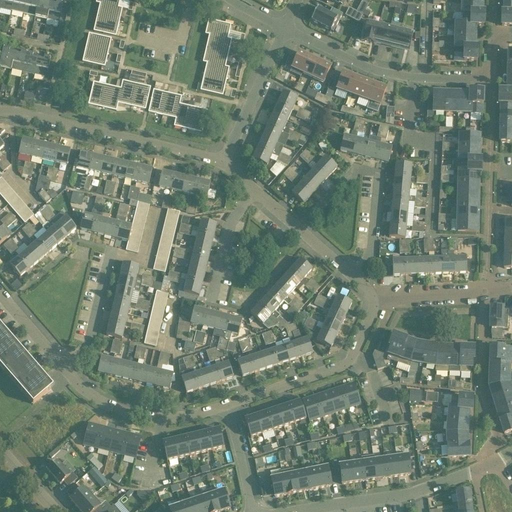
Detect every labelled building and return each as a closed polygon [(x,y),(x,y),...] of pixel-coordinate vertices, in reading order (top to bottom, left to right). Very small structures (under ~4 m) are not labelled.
[(0,0),(0,9),(11,12),(13,0),(0,0)] [(13,0),(11,12),(23,15),(26,0),(13,0)] [(26,0),(23,15),(35,18),(38,0),(26,0)] [(48,0),(38,0),(35,18),(47,20),(51,1),(48,0)] [(118,9),(118,8),(120,0),(96,0),(96,4),(100,5),(118,9)] [(63,3),(51,1),(47,20),(59,23),(58,26),(64,28),(66,16),(60,14),(63,3)] [(481,2),(462,2),(462,14),(481,14),(481,2)] [(100,5),(97,18),(119,23),(122,9),(118,8),(118,9),(100,5)] [(329,15),(317,9),(311,22),(333,33),(342,15),(332,9),(329,15)] [(349,9),(345,16),(358,23),(362,16),(349,9)] [(481,14),(462,14),(461,25),(475,25),(474,26),(483,26),(483,14),(481,14)] [(511,26),(511,14),(504,15),(504,14),(501,14),(501,27),(511,26)] [(116,37),(119,23),(97,18),(94,32),(116,37)] [(205,35),(209,36),(227,40),(230,26),(208,21),(205,35)] [(362,42),(374,45),(378,25),(367,22),(365,27),(364,27),(363,34),(364,34),(362,42)] [(385,45),(390,28),(378,25),(374,45),(374,43),(380,45),(380,44),(385,45)] [(455,37),(474,37),(474,26),(475,25),(461,25),(455,25),(455,37)] [(397,49),(401,31),(390,28),(385,45),(391,46),(391,47),(397,49)] [(408,51),(413,33),(401,31),(397,49),(402,50),(402,49),(408,51)] [(89,35),(85,49),(108,54),(111,40),(89,35)] [(231,41),(227,40),(209,36),(206,50),(228,55),(231,41)] [(455,49),(474,49),(474,37),(455,37),(455,49)] [(0,62),(0,69),(11,72),(15,52),(3,49),(0,62)] [(104,68),(108,54),(85,49),(82,63),(104,68)] [(476,49),(474,49),(455,49),(455,61),(476,61),(476,49)] [(203,64),(206,64),(225,69),(228,55),(206,50),(203,63),(203,64)] [(22,74),(27,54),(15,52),(11,72),(22,74)] [(302,74),(309,58),(300,53),(299,55),(298,54),(289,73),(300,78),(302,74)] [(34,77),(39,57),(27,54),(22,74),(34,77)] [(34,77),(44,79),(42,90),(49,91),(54,68),(49,67),(50,60),(39,57),(34,77)] [(320,63),(309,58),(302,74),(312,79),(320,63)] [(329,67),(320,63),(312,79),(323,84),(330,69),(329,68),(329,67)] [(228,69),(225,69),(206,64),(203,78),(225,83),(228,69)] [(342,75),(337,88),(336,90),(347,94),(353,77),(344,74),(343,75),(342,75)] [(358,98),(361,88),(364,81),(353,77),(347,94),(358,98)] [(222,96),(225,83),(203,78),(200,91),(222,96)] [(361,88),(358,98),(369,102),(375,85),(364,81),(361,88)] [(121,89),(117,104),(118,104),(131,107),(136,85),(123,82),(121,88),(121,89)] [(96,107),(102,109),(107,86),(93,83),(91,93),(88,106),(96,107)] [(136,85),(131,107),(145,110),(149,94),(150,88),(136,85)] [(294,90),(300,93),(303,88),(297,85),(294,90)] [(375,85),(369,102),(380,106),(385,90),(384,90),(385,89),(375,85)] [(121,89),(107,86),(102,109),(116,112),(118,104),(117,104),(121,89)] [(321,104),(323,98),(308,90),(305,96),(315,101),(321,104)] [(511,90),(507,90),(507,93),(499,93),(498,105),(501,105),(501,107),(511,108),(511,105),(511,90)] [(153,91),(148,113),(162,116),(167,94),(153,91)] [(321,104),(327,107),(333,94),(328,91),(325,98),(323,98),(321,104)] [(482,93),(470,92),(470,95),(469,114),(481,114),(482,93)] [(297,99),(283,93),(277,105),(291,111),(297,99)] [(175,120),(174,127),(177,128),(182,106),(179,105),(181,98),(167,94),(162,116),(175,120)] [(433,113),(445,113),(446,94),(434,94),(433,113)] [(458,113),(458,94),(446,94),(445,113),(458,113)] [(458,94),(458,113),(469,114),(470,95),(458,94)] [(291,111),(277,105),(272,116),(286,122),(291,111)] [(182,106),(177,128),(191,131),(196,109),(182,106)] [(511,108),(501,107),(500,125),(511,125),(511,108)] [(201,134),(207,112),(196,109),(191,131),(201,134)] [(299,109),(297,114),(309,119),(311,114),(299,109)] [(392,126),(393,119),(393,109),(386,109),(386,119),(385,124),(392,126)] [(307,123),(309,119),(297,114),(295,118),(307,123)] [(281,134),(288,137),(299,142),(304,144),(306,139),(283,129),(286,122),(272,116),(267,127),(281,134)] [(312,120),(309,126),(315,129),(318,123),(312,120)] [(334,132),(337,123),(327,120),(324,129),(334,132)] [(511,144),(511,125),(500,125),(500,144),(511,144)] [(281,134),(267,127),(262,138),(276,145),(281,134)] [(299,133),(308,137),(310,133),(301,129),(299,133)] [(347,154),(352,155),(356,140),(357,134),(353,133),(352,133),(350,138),(344,137),(340,152),(347,154)] [(460,136),(459,149),(478,149),(478,137),(460,136)] [(298,146),(299,142),(288,137),(287,140),(298,146)] [(276,145),(262,138),(257,149),(271,156),(271,155),(276,145)] [(34,143),(33,142),(22,140),(18,155),(27,157),(30,158),(34,143)] [(356,140),(352,155),(364,158),(367,143),(356,140)] [(34,143),(30,158),(31,158),(42,161),(46,145),(34,143)] [(367,143),(364,158),(375,161),(379,146),(367,143)] [(42,161),(54,164),(58,148),(46,145),(42,161)] [(388,164),(392,149),(379,146),(375,161),(388,164)] [(70,151),(58,148),(54,164),(67,167),(70,151)] [(274,168),(269,173),(276,179),(286,168),(287,168),(289,164),(278,159),(278,158),(271,155),(271,156),(257,149),(252,160),(266,167),(269,160),(276,163),(274,168)] [(478,149),(459,149),(459,160),(478,161),(478,149)] [(303,155),(313,164),(316,161),(307,151),(303,155)] [(80,153),(79,156),(78,161),(76,169),(84,171),(88,172),(88,171),(92,156),(80,153)] [(278,158),(278,159),(289,164),(291,159),(280,154),(278,158)] [(303,155),(300,159),(309,168),(313,164),(303,155)] [(10,166),(2,156),(0,157),(0,161),(7,169),(10,166)] [(100,174),(104,159),(92,156),(88,171),(100,174)] [(325,158),(316,167),(328,178),(337,168),(325,158)] [(104,159),(100,174),(113,177),(116,162),(104,159)] [(478,161),(459,160),(459,172),(478,173),(480,173),(480,161),(478,161)] [(116,162),(113,177),(124,180),(128,164),(116,162)] [(128,164),(124,180),(136,183),(140,167),(128,164)] [(395,165),(394,177),(410,179),(411,166),(395,165)] [(152,170),(140,167),(136,183),(148,186),(152,170)] [(316,167),(308,176),(320,187),(328,178),(316,167)] [(289,170),(287,173),(296,181),(299,178),(289,170)] [(158,188),(171,191),(174,175),(161,172),(158,188)] [(478,173),(459,172),(458,184),(477,185),(478,173)] [(284,176),(293,184),(296,181),(287,173),(284,176)] [(174,175),(171,191),(182,194),(186,178),(174,175)] [(312,196),(320,187),(308,176),(300,185),(312,196)] [(410,179),(394,177),(393,190),(409,191),(410,179)] [(194,196),(198,181),(186,178),(182,194),(194,196)] [(210,184),(198,181),(194,196),(214,201),(216,193),(208,191),(210,184)] [(45,182),(45,184),(37,182),(35,192),(37,194),(42,190),(48,192),(50,183),(45,182)] [(5,184),(0,188),(0,196),(9,188),(5,184)] [(477,185),(458,184),(458,196),(477,197),(477,185)] [(303,205),(312,196),(300,185),(291,194),(292,195),(303,205)] [(9,188),(0,196),(4,201),(13,193),(9,188)] [(57,196),(51,190),(47,194),(52,200),(57,196)] [(409,191),(393,190),(392,202),(408,204),(409,191)] [(43,191),(38,196),(46,205),(51,200),(43,191)] [(13,193),(4,201),(8,205),(17,197),(13,193)] [(81,207),(84,196),(72,193),(70,204),(81,207)] [(477,197),(458,196),(458,208),(477,209),(477,197)] [(17,197),(8,205),(12,210),(21,202),(17,197)] [(21,202),(12,210),(16,215),(25,207),(21,202)] [(408,204),(392,202),(391,214),(407,216),(408,204)] [(138,203),(136,209),(148,212),(149,206),(138,203)] [(25,207),(16,215),(20,219),(29,211),(25,207)] [(477,209),(458,208),(457,220),(476,221),(477,209)] [(44,212),(52,222),(56,218),(47,209),(44,212)] [(135,215),(146,218),(148,212),(136,209),(135,215)] [(168,210),(166,217),(178,219),(179,213),(171,211),(168,210)] [(24,224),(33,216),(29,211),(20,219),(24,224)] [(84,215),(80,231),(92,234),(97,212),(93,211),(92,211),(90,217),(84,215)] [(52,222),(44,212),(40,215),(47,224),(48,225),(52,222)] [(97,212),(92,234),(104,237),(108,221),(101,219),(103,213),(102,213),(97,212)] [(223,214),(212,213),(211,223),(222,223),(223,214)] [(0,222),(3,226),(13,218),(10,214),(0,222)] [(407,216),(391,214),(390,227),(406,228),(407,216)] [(133,222),(145,224),(146,218),(135,215),(133,222)] [(178,219),(166,217),(165,223),(176,225),(178,219)] [(16,221),(13,218),(3,226),(6,229),(16,221)] [(56,226),(66,238),(76,230),(65,218),(56,226)] [(120,224),(116,240),(128,243),(128,240),(130,234),(131,228),(132,227),(125,225),(126,219),(121,218),(120,224)] [(476,221),(457,220),(457,221),(451,221),(450,232),(457,232),(457,233),(476,233),(476,221)] [(108,221),(104,237),(116,240),(120,224),(115,223),(108,221)] [(48,225),(47,224),(42,229),(46,234),(57,246),(66,238),(56,226),(52,222),(48,225)] [(131,228),(143,230),(145,224),(133,222),(132,227),(131,228)] [(201,222),(198,234),(213,238),(216,225),(201,222)] [(176,225),(165,223),(163,229),(175,231),(176,225)] [(28,227),(25,229),(33,238),(37,235),(29,225),(27,226),(28,227)] [(404,240),(406,228),(390,227),(388,238),(404,240)] [(130,234),(142,237),(143,230),(131,228),(130,234)] [(22,231),(30,241),(33,238),(25,229),(22,231)] [(175,231),(163,229),(162,235),(173,238),(175,231)] [(37,242),(47,254),(57,246),(46,234),(37,242)] [(128,240),(140,243),(142,237),(130,234),(128,240)] [(195,246),(210,250),(213,238),(198,234),(195,246)] [(173,238),(162,235),(160,241),(172,244),(173,238)] [(128,240),(128,243),(127,246),(139,249),(140,243),(128,240)] [(18,250),(10,241),(7,244),(15,254),(18,250)] [(172,244),(160,241),(159,247),(170,250),(172,244)] [(28,250),(39,262),(47,254),(37,242),(28,250)] [(3,247),(11,256),(15,254),(7,244),(3,247)] [(137,254),(139,249),(127,246),(126,251),(137,254)] [(192,258),(207,262),(210,250),(195,246),(192,258)] [(170,250),(159,247),(157,253),(169,256),(170,250)] [(18,258),(29,270),(39,262),(28,250),(18,258)] [(169,256),(157,253),(156,259),(167,262),(169,256)] [(442,259),(441,259),(442,275),(454,275),(453,259),(453,253),(448,253),(447,253),(447,259),(445,259),(442,259)] [(20,278),(29,270),(18,258),(9,266),(14,271),(20,278)] [(207,262),(192,258),(189,270),(204,274),(207,262)] [(466,258),(453,259),(454,275),(466,274),(466,270),(466,258)] [(167,262),(156,259),(154,265),(166,268),(167,262)] [(430,260),(429,260),(429,276),(439,275),(442,275),(441,259),(438,259),(430,260)] [(300,260),(291,269),(303,280),(312,270),(309,268),(300,260)] [(416,260),(404,261),(405,277),(417,276),(417,260),(416,260)] [(426,260),(417,260),(417,276),(427,276),(429,276),(429,260),(426,260)] [(392,277),(405,277),(404,261),(392,261),(392,277)] [(138,268),(123,264),(120,276),(136,280),(138,268)] [(165,274),(166,268),(154,265),(153,271),(165,274)] [(303,280),(291,269),(283,278),(295,289),(303,280)] [(204,274),(189,270),(186,282),(202,286),(204,274)] [(117,288),(133,291),(136,280),(120,276),(117,288)] [(167,280),(163,279),(160,293),(167,295),(170,283),(179,285),(180,280),(168,277),(167,280)] [(295,289),(283,278),(275,287),(287,298),(295,289)] [(311,280),(308,284),(317,292),(320,288),(311,280)] [(199,297),(202,286),(186,282),(183,294),(199,297)] [(160,293),(162,284),(154,283),(154,284),(153,289),(156,292),(160,293)] [(313,296),(317,292),(308,284),(304,288),(313,296)] [(275,287),(267,297),(279,307),(284,302),(288,306),(289,305),(292,302),(287,298),(275,287)] [(115,299),(130,303),(133,291),(117,288),(115,299)] [(346,297),(348,292),(342,289),(340,295),(346,297)] [(168,295),(167,295),(160,293),(156,292),(155,298),(166,301),(168,295)] [(182,300),(183,300),(196,303),(197,297),(183,294),(182,299),(182,300)] [(317,296),(315,301),(325,306),(328,301),(317,296)] [(267,297),(258,306),(271,316),(275,320),(278,317),(279,317),(274,313),(279,307),(267,297)] [(337,297),(332,309),(346,315),(351,304),(337,297)] [(166,301),(155,298),(153,304),(165,307),(166,301)] [(130,303),(115,299),(112,311),(128,315),(130,303)] [(294,299),(292,302),(301,310),(303,307),(294,299)] [(323,310),(325,306),(315,301),(313,305),(323,310)] [(289,305),(298,313),(301,310),(292,302),(289,305)] [(165,307),(153,304),(152,310),(164,313),(165,307)] [(258,306),(250,315),(253,318),(262,326),(271,316),(258,306)] [(190,324),(202,327),(206,312),(194,309),(193,313),(190,324)] [(346,315),(332,309),(327,320),(341,326),(346,315)] [(152,310),(151,314),(150,316),(162,318),(164,313),(152,310)] [(508,329),(508,310),(493,310),(492,329),(508,329)] [(128,315),(112,311),(109,323),(125,326),(128,315)] [(202,327),(214,330),(217,315),(206,312),(202,327)] [(217,315),(214,330),(225,333),(229,318),(217,315)] [(162,318),(150,316),(149,321),(161,324),(162,318)] [(278,317),(275,320),(284,328),(287,325),(278,317)] [(228,341),(229,341),(231,335),(238,336),(242,321),(229,318),(225,333),(224,340),(228,341)] [(307,318),(304,323),(315,328),(318,323),(307,318)] [(275,320),(272,323),(277,327),(280,330),(281,331),(284,328),(275,320)] [(324,326),(318,323),(315,328),(322,331),(336,338),(341,326),(327,320),(324,326)] [(149,321),(148,324),(147,329),(159,332),(161,324),(149,321)] [(187,339),(187,323),(179,322),(178,339),(187,339)] [(106,336),(122,340),(125,326),(109,323),(106,336)] [(313,333),(315,328),(304,323),(302,328),(313,333)] [(147,329),(146,335),(145,337),(157,340),(159,332),(147,329)] [(0,367),(33,405),(36,402),(50,390),(49,388),(51,386),(47,382),(45,384),(0,331),(0,367)] [(331,349),(336,338),(322,331),(316,342),(331,349)] [(271,332),(266,333),(270,344),(274,343),(271,332)] [(264,346),(270,344),(266,333),(261,334),(264,346)] [(297,336),(293,337),(295,343),(300,358),(312,354),(312,352),(307,339),(301,341),(298,334),(297,334),(297,336)] [(386,360),(396,364),(404,340),(393,336),(389,346),(391,347),(386,360)] [(145,337),(145,339),(144,345),(155,348),(157,340),(145,337)] [(291,344),(284,347),(289,362),(300,358),(295,343),(293,337),(289,338),(291,344)] [(248,339),(243,340),(246,352),(251,350),(248,339)] [(241,353),(246,352),(243,340),(238,342),(241,353)] [(411,362),(415,344),(404,340),(396,364),(409,368),(411,362)] [(194,346),(184,343),(182,350),(192,353),(194,346)] [(415,344),(411,362),(423,364),(426,346),(415,344)] [(423,364),(435,367),(437,348),(426,346),(423,364)] [(289,362),(284,347),(272,351),(277,366),(289,362)] [(448,367),(449,348),(437,348),(435,367),(434,373),(448,373),(448,367)] [(449,348),(448,367),(460,367),(461,349),(449,348)] [(214,362),(219,360),(215,349),(210,351),(214,362)] [(473,360),(473,349),(461,349),(460,367),(460,373),(470,374),(471,360),(473,360)] [(490,349),(490,361),(509,362),(509,351),(501,351),(501,349),(490,349)] [(214,362),(210,351),(205,352),(209,363),(214,362)] [(277,366),(272,351),(260,355),(265,370),(277,366)] [(249,359),(254,374),(265,370),(260,355),(249,359)] [(192,357),(187,358),(191,369),(196,368),(192,357)] [(98,373),(110,376),(113,361),(101,358),(98,373)] [(187,358),(182,360),(186,371),(191,369),(187,358)] [(242,378),(254,374),(249,359),(237,363),(242,378)] [(221,366),(219,360),(214,362),(216,368),(221,383),(233,379),(228,364),(221,366)] [(125,363),(113,361),(110,376),(121,379),(125,363)] [(385,369),(383,361),(374,364),(377,371),(385,369)] [(490,373),(508,373),(509,362),(490,361),(490,373)] [(121,379),(133,382),(137,366),(125,363),(121,379)] [(149,369),(137,366),(133,382),(145,385),(149,369)] [(196,368),(191,369),(193,375),(198,390),(209,386),(204,372),(203,372),(201,366),(196,368)] [(221,383),(216,368),(205,371),(204,372),(209,386),(221,383)] [(145,385),(157,388),(161,372),(149,369),(145,385)] [(173,375),(161,372),(157,388),(170,391),(173,375)] [(490,373),(489,387),(508,384),(508,373),(490,373)] [(198,390),(193,375),(181,379),(186,394),(198,390)] [(340,388),(347,410),(360,406),(353,384),(340,388)] [(511,394),(508,384),(489,387),(493,400),(511,394)] [(340,388),(327,392),(335,414),(347,410),(340,388)] [(420,404),(422,392),(410,391),(408,403),(420,404)] [(335,414),(327,392),(315,397),(322,418),(335,414)] [(427,403),(439,403),(439,394),(427,393),(427,403)] [(511,397),(511,394),(493,400),(497,411),(511,406),(511,397)] [(322,418),(315,397),(302,401),(309,423),(322,418)] [(450,397),(449,409),(470,411),(471,399),(450,397)] [(288,406),(294,424),(305,420),(299,402),(288,406)] [(294,424),(288,406),(277,409),(283,428),(294,424)] [(500,423),(511,418),(511,406),(497,411),(500,423)] [(283,428),(277,409),(266,413),(272,431),(283,428)] [(470,411),(449,409),(448,420),(467,422),(468,411),(470,411)] [(272,431),(266,413),(255,416),(262,435),(272,431)] [(262,435),(255,416),(244,420),(250,439),(262,435)] [(511,418),(500,423),(504,435),(511,432),(511,418)] [(467,422),(448,420),(447,434),(466,434),(467,422)] [(96,450),(102,427),(89,424),(83,446),(96,450)] [(102,427),(96,450),(109,453),(115,431),(102,427)] [(219,430),(207,432),(212,451),(223,448),(219,430)] [(115,431),(109,453),(122,456),(127,434),(115,431)] [(207,432),(196,435),(200,454),(212,451),(207,432)] [(127,434),(122,456),(135,460),(140,440),(141,437),(127,434)] [(466,434),(447,434),(447,446),(468,445),(467,445),(466,445),(466,434)] [(200,454),(196,435),(185,438),(189,457),(200,454)] [(185,438),(174,440),(178,459),(189,457),(185,438)] [(174,440),(162,443),(167,462),(178,459),(174,440)] [(468,457),(468,445),(447,446),(448,458),(468,457)] [(299,447),(292,449),(295,462),(302,460),(299,447)] [(51,459),(56,455),(59,452),(57,449),(53,452),(48,456),(51,459)] [(396,458),(398,477),(410,476),(407,454),(395,456),(395,458),(396,458)] [(373,461),(374,461),(373,456),(361,458),(361,463),(362,463),(365,482),(376,480),(373,461)] [(396,458),(395,458),(384,460),(387,479),(398,477),(396,458)] [(384,460),(374,461),(373,461),(376,480),(387,479),(384,460)] [(60,485),(69,477),(56,462),(47,471),(60,485)] [(94,467),(98,471),(102,467),(98,463),(94,467)] [(361,463),(351,464),(353,484),(365,482),(362,463),(361,463)] [(353,484),(351,464),(339,466),(341,485),(353,484)] [(315,470),(319,489),(331,487),(327,468),(315,470)] [(293,475),(294,475),(293,470),(280,472),(281,477),(282,477),(286,496),(297,494),(293,475)] [(315,470),(304,472),(308,491),(319,489),(315,470)] [(304,472),(294,475),(293,475),(297,494),(308,491),(304,472)] [(282,477),(281,477),(270,479),(274,498),(286,496),(282,477)] [(102,489),(104,487),(107,483),(104,479),(98,484),(102,489)] [(91,498),(83,488),(69,500),(78,510),(91,498)] [(218,511),(212,495),(213,495),(211,490),(200,494),(201,498),(202,498),(206,511),(218,511)] [(224,491),(213,495),(212,495),(218,511),(221,511),(230,509),(224,491)] [(137,497),(144,505),(153,494),(137,493),(137,497)] [(456,495),(459,511),(468,511),(470,511),(467,493),(456,495)] [(94,511),(100,507),(91,498),(78,510),(79,511),(94,511)] [(201,498),(191,502),(194,511),(206,511),(202,498),(201,498)] [(194,511),(191,502),(180,506),(182,511),(194,511)]
